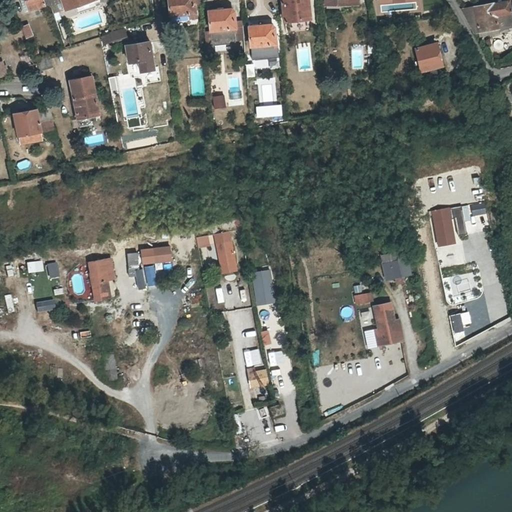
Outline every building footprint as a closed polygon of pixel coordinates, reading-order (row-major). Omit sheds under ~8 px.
[(42,0),(24,0),(29,11),(45,6),(42,0)] [(61,0),(65,11),(94,1),(93,0),(61,0)] [(168,0),(170,16),(197,13),(196,4),(195,5),(194,0),(168,0)] [(281,0),(284,22),(310,18),(308,0),(281,0)] [(511,13),(509,0),(474,7),(479,31),(501,28),(501,25),(498,26),(497,16),(511,13)] [(233,39),(232,20),(234,20),(233,11),(231,9),(222,10),(222,12),(209,13),(211,32),(204,33),(205,42),(233,39)] [(232,20),(233,39),(243,37),(241,19),(234,20),(232,20)] [(32,36),(28,25),(21,27),(26,38),(32,36)] [(262,27),(248,28),(251,56),(278,53),(277,35),(275,35),(274,27),(271,25),(262,26),(262,27)] [(126,38),(125,28),(105,31),(106,41),(126,38)] [(103,43),(111,41),(109,33),(101,35),(103,43)] [(150,42),(127,46),(130,62),(140,61),(141,72),(154,70),(150,42)] [(434,44),(416,49),(422,71),(443,66),(441,56),(438,57),(434,44)] [(21,65),(32,64),(30,53),(20,54),(21,65)] [(49,55),(39,59),(43,70),(53,67),(49,55)] [(253,62),(246,63),(246,75),(254,75),(253,62)] [(92,77),(71,81),(78,119),(87,117),(87,118),(96,116),(95,113),(99,112),(92,77)] [(212,95),(213,107),(225,106),(223,93),(212,95)] [(506,100),(499,103),(503,115),(510,112),(506,100)] [(18,116),(14,117),(19,135),(54,127),(49,106),(28,112),(27,110),(18,113),(18,116)] [(449,207),(433,210),(439,244),(455,241),(449,207)] [(198,248),(210,246),(208,235),(196,237),(198,248)] [(233,241),(217,244),(222,274),(238,271),(233,241)] [(172,246),(155,247),(156,262),(173,261),(172,246)] [(127,254),(130,269),(139,268),(137,253),(127,254)] [(391,277),(396,276),(404,274),(407,274),(411,273),(408,257),(404,258),(388,261),(383,262),(386,278),(391,277)] [(90,272),(94,300),(108,298),(105,281),(108,281),(116,279),(117,279),(114,259),(113,259),(101,261),(89,262),(91,272),(90,272)] [(57,261),(46,264),(50,278),(60,275),(57,261)] [(218,299),(234,298),(233,283),(217,284),(218,299)] [(242,304),(250,303),(247,284),(240,285),(242,304)] [(356,305),(373,300),(371,290),(353,295),(356,305)] [(17,293),(4,296),(7,310),(20,307),(17,293)] [(38,313),(55,309),(53,298),(35,302),(38,313)] [(390,304),(375,307),(382,341),(398,338),(395,322),(393,322),(390,304)] [(258,310),(261,325),(269,323),(267,309),(258,310)] [(467,336),(484,328),(480,318),(463,326),(467,336)] [(460,319),(451,320),(454,339),(464,337),(460,319)] [(263,343),(272,341),(269,328),(260,330),(263,343)] [(268,359),(278,393),(296,387),(286,354),(268,359)]
